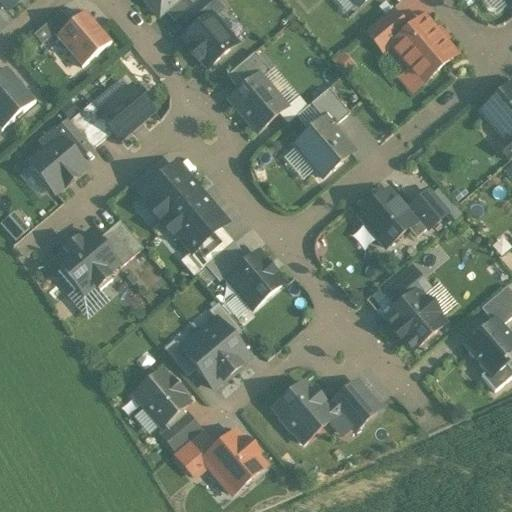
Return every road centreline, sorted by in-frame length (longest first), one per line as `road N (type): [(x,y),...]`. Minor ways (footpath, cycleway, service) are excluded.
road 1 (residential): [(108,0),(204,113),(228,183),(286,247)]
road 2 (residential): [(456,97),(286,247)]
road 3 (unknown): [(204,113),(59,234)]
road 4 (residential): [(341,315),(225,412)]
